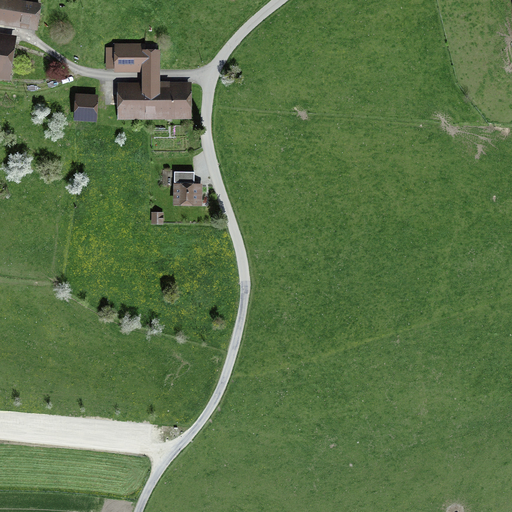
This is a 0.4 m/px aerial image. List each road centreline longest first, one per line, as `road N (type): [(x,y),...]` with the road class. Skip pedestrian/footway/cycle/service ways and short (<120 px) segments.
road 1 (residential): [(279,0),(208,74),(210,166),(246,279),(239,334),(207,413),(162,465),(138,511)]
road 2 (track): [(176,450),(0,436)]
